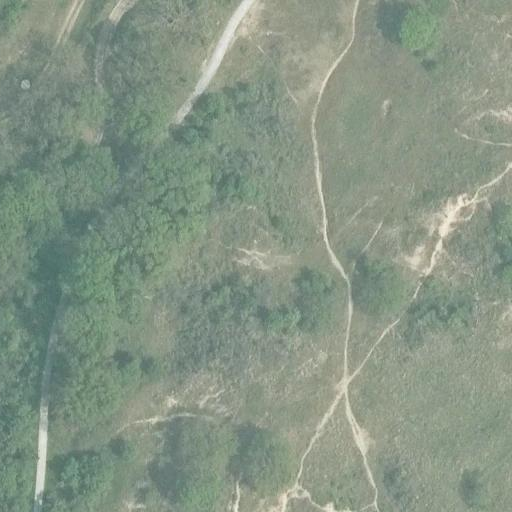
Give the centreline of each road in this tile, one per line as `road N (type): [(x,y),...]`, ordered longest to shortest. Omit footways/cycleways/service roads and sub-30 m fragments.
road 1 (unknown): [(122,0),(96,68),(105,132),(84,168),(0,209)]
road 2 (track): [(0,114),(49,65),(86,0)]
